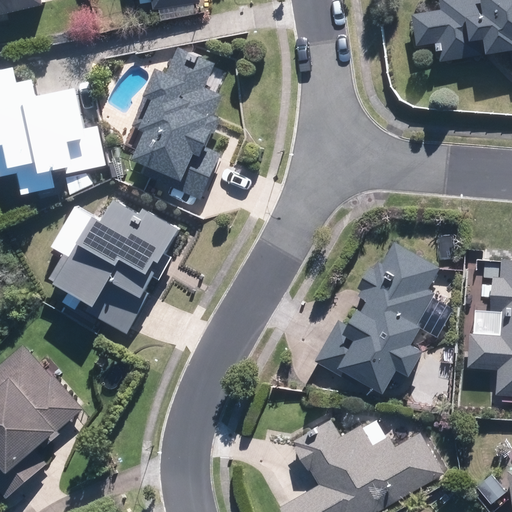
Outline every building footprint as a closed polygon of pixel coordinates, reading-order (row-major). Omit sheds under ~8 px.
[(0,0),(0,16),(54,4),(53,0),(0,0)] [(511,0),(446,0),(447,10),(416,14),(420,48),(439,46),(441,60),(511,51),(511,0)] [(218,64),(179,47),(140,137),(157,144),(138,186),(201,214),(219,173),(209,168),(230,119),(218,114),(226,95),(208,87),(218,64)] [(21,64),(0,69),(0,161),(3,173),(26,167),(33,193),(66,184),(65,181),(113,169),(93,86),(48,97),(44,82),(27,87),(21,64)] [(131,334),(191,226),(129,192),(113,222),(82,205),(59,245),(71,252),(58,275),(110,304),(102,318),(131,334)] [(452,267),(400,234),(362,294),(371,300),(359,320),(351,315),(321,362),(348,379),(353,371),(386,391),(405,362),(424,374),(463,313),(434,295),(452,267)] [(511,256),(508,256),(508,272),(497,272),(495,332),(475,331),(474,368),(501,369),(500,392),(511,392),(511,256)] [(0,487),(11,500),(47,467),(37,456),(88,409),(28,345),(0,370),(0,487)] [(286,504),(290,511),(374,511),(445,469),(422,430),(396,446),(379,418),(347,438),(334,417),(297,439),(323,481),(286,504)]
